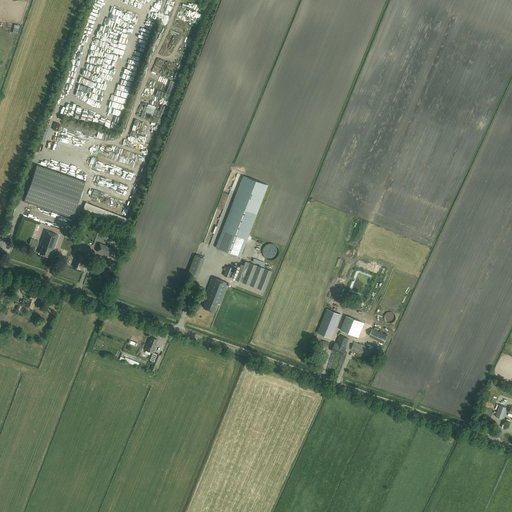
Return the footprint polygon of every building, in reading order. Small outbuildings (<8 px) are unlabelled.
[(82,32),(89,34),(92,26),(85,24),(82,32)] [(77,47),(85,49),(86,44),(87,44),(90,35),(81,33),(80,37),(77,47)] [(104,55),(113,58),(115,54),(113,54),(118,42),(109,39),(104,55)] [(88,60),(94,61),(95,55),(94,55),(95,53),(99,54),(101,47),(97,46),(96,51),(92,50),(91,54),(90,54),(88,60)] [(137,64),(139,55),(127,51),(125,56),(120,54),(118,59),(122,60),(119,69),(127,71),(128,67),(126,66),(128,61),(129,62),(128,66),(135,68),(136,64),(137,64)] [(71,82),(73,74),(76,75),(82,54),(73,52),(68,74),(69,74),(67,81),(71,82)] [(89,61),(87,67),(93,70),(95,67),(98,69),(99,66),(89,61)] [(101,65),(100,69),(100,70),(99,74),(111,79),(115,70),(101,65)] [(77,98),(97,105),(99,99),(101,100),(106,85),(105,84),(104,89),(101,88),(101,89),(98,88),(94,98),(85,95),(86,93),(87,94),(90,83),(92,84),(94,81),(91,80),(91,78),(94,78),(99,80),(107,83),(108,78),(83,70),(79,82),(84,84),(81,92),(79,91),(77,98)] [(127,78),(128,78),(127,83),(129,83),(130,78),(132,78),(133,74),(122,71),(122,72),(119,72),(118,81),(126,82),(127,78)] [(114,92),(113,99),(126,101),(127,96),(122,95),(123,95),(117,93),(127,94),(129,84),(114,81),(112,92),(114,92)] [(123,108),(125,103),(113,99),(111,105),(116,107),(112,118),(110,117),(107,125),(115,127),(122,108),(123,108)] [(94,113),(83,110),(81,116),(93,119),(94,113)] [(146,119),(161,124),(163,117),(148,113),(146,119)] [(118,148),(117,153),(112,152),(110,158),(115,159),(117,154),(122,155),(123,149),(118,148)] [(128,151),(126,157),(133,159),(133,160),(135,160),(133,167),(136,168),(140,155),(128,151)] [(101,170),(102,164),(96,163),(95,166),(90,165),(89,167),(95,168),(95,171),(99,171),(99,169),(101,170)] [(85,181),(37,164),(23,202),(72,219),(85,181)] [(215,247),(240,257),(268,185),(243,176),(215,247)] [(106,214),(107,210),(86,201),(84,205),(106,214)] [(54,248),(58,235),(46,231),(43,237),(44,237),(43,240),(42,239),(39,247),(41,248),(39,254),(48,257),(50,251),(52,252),(53,248),(54,248)] [(99,243),(97,251),(113,257),(116,249),(99,243)] [(264,258),(266,259),(269,260),(272,260),(275,259),(277,257),(278,255),(278,252),(278,249),(276,247),(274,245),(271,244),(268,245),(266,246),(264,248),(262,250),(262,253),(263,255),(264,258)] [(72,266),(76,268),(80,269),(84,271),(86,264),(84,263),(87,255),(78,251),(74,260),(75,260),(72,266)] [(245,276),(237,273),(235,280),(264,291),(272,271),(250,263),(245,276)] [(230,278),(233,268),(227,266),(223,275),(230,278)] [(204,298),(205,299),(204,302),(205,303),(203,308),(214,312),(217,303),(220,304),(228,283),(212,277),(204,298)] [(32,308),(37,296),(30,294),(25,306),(32,308)] [(318,333),(332,338),(342,314),(328,308),(318,333)] [(346,316),(341,330),(357,337),(362,323),(346,316)] [(346,347),(349,339),(340,335),(337,343),(335,342),(332,351),(343,355),(346,347)] [(145,350),(153,353),(156,345),(155,344),(157,339),(151,337),(149,342),(148,341),(145,350)] [(370,359),(374,351),(354,342),(350,350),(370,359)] [(154,371),(160,355),(157,354),(150,369),(154,371)] [(119,359),(124,361),(138,366),(139,363),(125,357),(121,355),(119,359)] [(500,405),(496,416),(502,419),(506,407),(500,405)]
